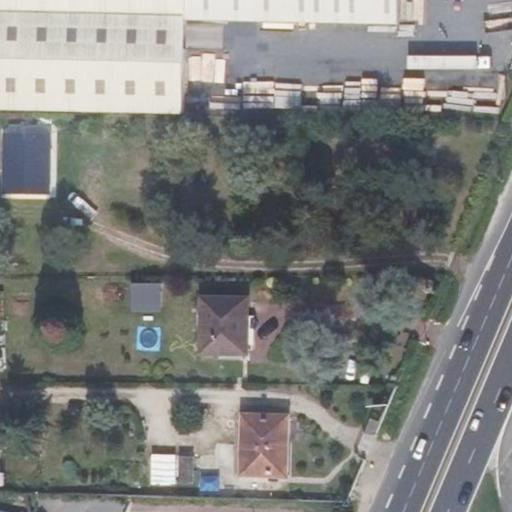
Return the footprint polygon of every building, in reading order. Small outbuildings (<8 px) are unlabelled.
[(190,0),(0,0),(0,109),(188,112),(190,20),(190,0)] [(294,0),(190,0),(190,20),(294,22),(294,0)] [(294,0),(294,22),(401,23),(401,0),(294,0)] [(50,194),(51,135),(8,134),(6,193),(50,194)] [(150,299),(151,283),(134,283),(134,299),(150,299)] [(250,354),(251,297),(204,298),(204,354),(250,354)] [(288,477),(290,415),(244,414),(242,476),(288,477)] [(181,456),(180,483),(194,483),(195,457),(181,456)]
